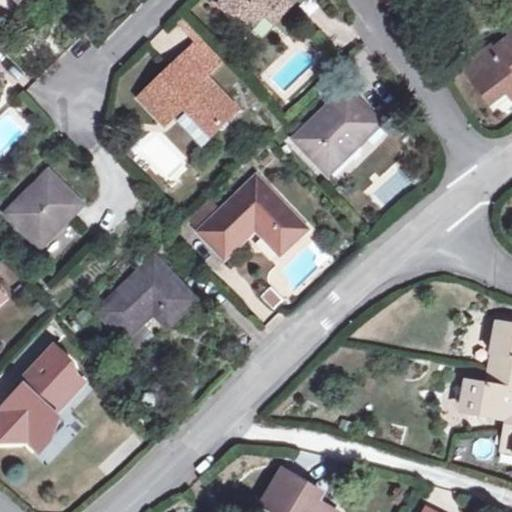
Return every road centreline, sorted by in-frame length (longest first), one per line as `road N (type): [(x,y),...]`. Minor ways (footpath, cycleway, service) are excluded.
road 1 (residential): [(225,414),(250,431),(351,449),(511,499)]
road 2 (residential): [(225,414),(439,218)]
road 3 (residential): [(364,0),(486,179)]
road 4 (residential): [(116,511),(225,414)]
road 5 (residential): [(166,0),(76,90)]
